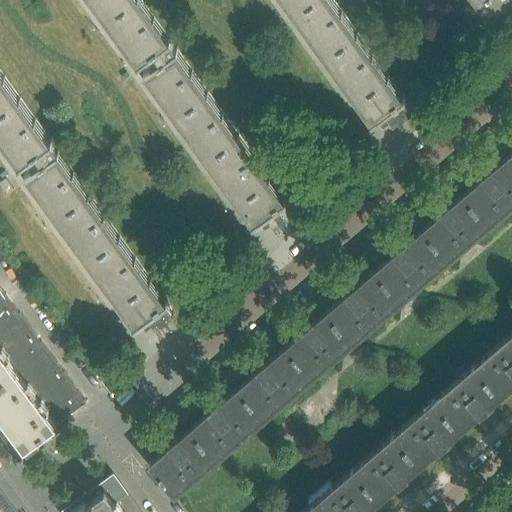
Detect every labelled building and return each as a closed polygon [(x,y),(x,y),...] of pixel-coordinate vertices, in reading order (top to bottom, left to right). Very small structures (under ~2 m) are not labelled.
[(293,208),(170,39),(142,0),(94,0),(108,19),(138,60),(136,61),(137,62),(147,56),(153,64),(143,71),(144,72),(146,71),(177,114),(232,190),(253,219),(252,220),(253,222),(262,215),(270,225),(293,208)] [(411,106),(334,0),(286,0),(326,54),(372,117),(370,118),(372,120),(381,114),(388,123),(411,106)] [(511,0),(479,0),(490,15),(488,16),(490,18),(510,3),(511,5),(511,4),(511,0)] [(174,309),(58,149),(0,68),(0,135),(19,162),(18,163),(19,164),(28,157),(34,165),(25,172),(26,174),(27,173),(66,227),(134,321),(133,322),(134,324),(144,317),(150,325),(150,326),(174,309)] [(489,222),(511,202),(511,150),(511,151),(492,168),(490,166),(490,167),(488,165),(480,171),(482,174),(481,174),(483,176),(482,176),(464,192),(489,222)] [(449,257),(489,222),(464,192),(452,202),(450,201),(449,201),(447,199),(440,205),(442,208),(441,209),(443,210),(442,211),(423,227),(449,257)] [(401,298),(449,257),(423,227),(404,243),(404,244),(402,242),(401,243),(399,240),(392,247),(394,249),(393,250),(394,252),(375,268),(401,298)] [(352,339),(401,298),(375,268),(356,284),(356,285),(354,283),(354,284),(352,281),(344,288),(346,290),(345,291),(347,293),(346,293),(327,309),(352,339)] [(0,348),(30,326),(0,285),(0,348)] [(312,374),(352,339),(327,309),(315,319),(316,319),(315,320),(314,318),(313,319),(311,316),(303,323),(305,325),(304,326),(306,328),(305,328),(286,344),(312,374)] [(0,383),(47,349),(30,326),(0,348),(0,383)] [(511,330),(473,364),(499,393),(511,382),(511,330)] [(263,416),(312,374),(286,344),(267,360),(267,361),(265,359),(265,360),(263,357),(255,364),(257,366),(256,367),(258,369),(257,369),(238,385),(263,416)] [(39,393),(65,373),(47,349),(0,383),(0,415),(18,402),(25,410),(42,397),(39,393)] [(499,393),(473,364),(434,398),(459,427),(478,411),(479,411),(480,412),(481,412),(483,414),(491,408),(489,405),(489,404),(488,403),(488,402),(499,393)] [(66,415),(71,411),(86,400),(65,373),(39,393),(42,397),(25,410),(0,428),(0,429),(22,459),(72,422),(66,415)] [(217,456),(263,416),(238,385),(219,401),(219,402),(218,400),(217,401),(215,398),(207,405),(209,407),(208,408),(210,410),(209,410),(191,426),(217,456)] [(459,427),(434,398),(393,433),(418,463),(438,446),(438,445),(440,447),(440,446),(442,449),(450,442),(448,440),(449,439),(447,437),(448,437),(459,427)] [(175,491),(217,456),(191,426),(179,436),(177,435),(175,433),(167,439),(169,442),(168,442),(170,444),(169,445),(169,444),(149,461),(175,491)] [(418,463),(393,433),(353,467),(379,496),(397,481),(397,480),(399,482),(400,481),(402,484),(409,477),(407,475),(408,474),(407,472),(418,463)] [(379,496),(353,467),(313,501),(322,511),(368,511),(369,511),(367,509),(368,508),(367,507),(367,506),(379,496)] [(142,511),(137,505),(115,475),(84,498),(66,511),(67,511),(142,511)] [(322,511),(313,501),(300,511),(322,511)]
